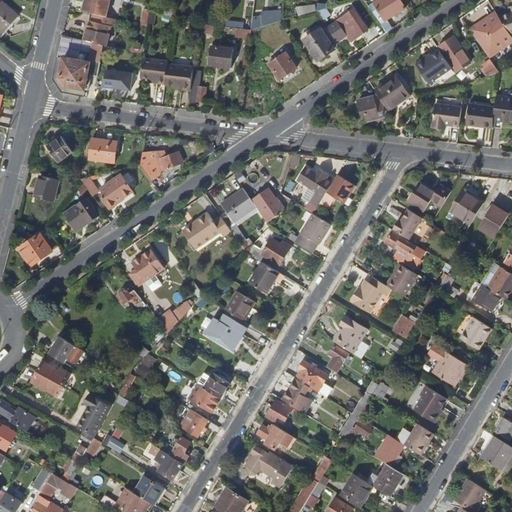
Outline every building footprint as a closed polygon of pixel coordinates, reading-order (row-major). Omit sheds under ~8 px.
[(8,5),(2,0),(0,2),(0,28),(5,32),(19,16),(7,7),(8,5)] [(89,0),(86,12),(95,14),(107,17),(110,0),(89,0)] [(379,9),(374,12),(381,24),(407,8),(402,0),(389,0),(390,2),(382,7),(380,4),(377,6),(379,9)] [(330,17),(325,9),(318,11),(324,20),(330,17)] [(276,19),(275,24),(279,23),(282,22),(283,12),(270,10),(270,15),(266,14),(265,18),(276,19)] [(355,10),(339,22),(353,42),(369,30),(355,10)] [(123,21),(107,17),(95,14),(93,22),(90,21),(85,41),(105,45),(113,47),(115,48),(120,28),(121,29),(123,21)] [(483,26),(474,32),(490,56),(511,41),(511,32),(503,19),(499,14),(482,25),(483,26)] [(511,15),(503,19),(511,32),(511,15)] [(216,34),(216,26),(200,24),(200,30),(199,32),(216,34)] [(234,37),(251,39),(251,37),(252,31),(235,28),(234,37)] [(333,47),(339,43),(328,28),(322,32),(321,30),(305,41),(319,60),(334,49),(333,47)] [(455,36),(441,46),(459,71),(473,62),(455,36)] [(98,76),(105,45),(85,41),(71,37),(69,46),(60,45),(58,55),(54,71),(62,73),(61,78),(63,82),(66,86),(85,91),(86,89),(89,89),(91,81),(88,80),(89,75),(98,76)] [(113,47),(105,45),(98,76),(107,79),(109,71),(113,47)] [(236,48),(213,45),(211,65),(234,68),(236,48)] [(418,63),(431,83),(441,76),(443,79),(445,81),(458,72),(443,51),(435,57),(428,62),(425,58),(418,63)] [(287,52),(270,64),(282,81),(299,69),(287,52)] [(432,53),(425,58),(428,62),(435,57),(432,53)] [(170,61),(145,59),(142,77),(156,79),(156,80),(167,82),(170,64),(170,61)] [(487,67),(493,75),(501,72),(492,59),(485,64),(487,67)] [(195,67),(170,64),(167,82),(167,83),(182,84),(182,89),(193,90),(195,67)] [(484,69),(489,77),(493,75),(487,67),(484,69)] [(84,97),(85,91),(66,86),(63,82),(61,78),(62,73),(54,71),(52,78),(65,95),(84,97)] [(134,74),(109,71),(107,79),(103,87),(132,90),(134,74)] [(397,75),(377,90),(388,107),(400,99),(402,101),(411,95),(397,75)] [(433,86),(443,79),(441,76),(431,83),(433,86)] [(200,87),(198,102),(206,103),(208,88),(200,87)] [(511,97),(499,96),(497,107),(495,120),(511,122),(511,97)] [(372,97),(359,100),(361,108),(365,107),(368,120),(384,116),(385,105),(381,99),(376,102),(372,97)] [(448,124),(461,126),(464,106),(438,103),(435,128),(447,129),(448,124)] [(485,126),(495,127),(495,120),(497,107),(471,103),(468,128),(484,130),(485,126)] [(503,125),(511,125),(511,122),(495,120),(495,127),(503,128),(503,125)] [(72,152),(65,143),(61,137),(46,148),(58,164),(72,152)] [(70,138),(65,143),(72,152),(78,148),(70,138)] [(90,160),(115,163),(117,142),(93,139),(90,160)] [(165,150),(144,148),(142,164),(143,165),(153,181),(161,176),(159,172),(185,163),(181,151),(167,156),(165,150)] [(330,175),(320,168),(318,173),(307,166),(299,180),(311,188),(317,191),(310,202),(311,202),(318,207),(321,203),(336,178),(330,175)] [(357,185),(339,174),(336,178),(321,203),(328,207),(330,206),(336,197),(343,202),(348,192),(351,194),(357,185)] [(102,190),(105,194),(103,196),(111,208),(125,198),(125,197),(134,191),(123,175),(102,190)] [(100,194),(89,177),(81,179),(82,180),(95,197),(100,194)] [(231,181),(239,192),(245,188),(237,177),(231,181)] [(35,200),(54,204),(59,182),(40,178),(35,200)] [(423,181),(422,184),(435,192),(436,189),(423,181)] [(435,192),(422,184),(419,182),(408,201),(424,211),(431,199),(442,206),(451,191),(439,184),(436,189),(435,192)] [(235,222),(237,224),(238,225),(260,210),(245,188),(239,192),(222,204),(228,213),(235,222)] [(254,199),(270,220),(285,209),(283,207),(285,205),(278,195),(276,197),(270,188),(254,199)] [(317,191),(311,188),(304,198),(310,202),(317,191)] [(485,202),(470,193),(462,189),(450,210),(471,224),(485,202)] [(346,203),(351,194),(348,192),(343,202),(346,203)] [(78,231),(100,215),(88,198),(66,213),(78,231)] [(318,207),(311,202),(307,208),(313,212),(315,213),(318,207)] [(495,238),(509,216),(493,206),(479,229),(495,238)] [(399,220),(394,230),(401,234),(411,240),(424,218),(410,209),(402,222),(399,220)] [(319,243),(331,223),(315,213),(313,212),(296,241),(312,251),(318,242),(319,243)] [(226,236),(233,231),(231,229),(223,216),(222,216),(215,221),(210,213),(196,223),(197,224),(193,227),(192,225),(184,231),(198,249),(222,232),(226,236)] [(228,213),(223,216),(231,229),(237,224),(235,222),(228,213)] [(269,223),(253,240),(255,242),(271,225),(269,223)] [(249,241),(238,225),(237,224),(231,229),(233,231),(247,250),(253,243),(255,242),(253,240),(251,238),(249,241)] [(398,247),(400,243),(402,244),(411,250),(409,254),(408,256),(417,262),(425,248),(411,240),(401,234),(400,234),(391,228),(384,239),(394,245),(398,247)] [(43,235),(22,249),(32,265),(33,266),(54,252),(43,235)] [(261,248),(253,243),(247,250),(262,260),(264,255),(280,265),(290,249),(282,244),(273,238),(270,242),(267,240),(261,248)] [(284,239),(282,244),(290,249),(292,245),(284,239)] [(402,244),(400,249),(409,254),(411,250),(402,244)] [(164,268),(152,250),(147,253),(145,250),(140,253),(142,257),(133,263),(137,268),(146,281),(152,291),(161,285),(154,275),(164,268)] [(397,261),(390,274),(393,276),(401,263),(397,261)] [(266,292),(280,272),(264,262),(251,282),(266,292)] [(390,274),(384,283),(392,288),(406,296),(419,275),(401,263),(393,276),(390,274)] [(511,290),(511,272),(502,266),(489,288),(502,295),(507,299),(511,290)] [(137,268),(131,272),(139,285),(146,281),(137,268)] [(388,295),(392,288),(384,283),(374,277),(370,283),(368,282),(363,290),(361,288),(353,300),(372,312),(384,292),(388,295)] [(445,282),(441,288),(462,301),(465,295),(445,282)] [(492,311),(502,295),(489,288),(483,284),(474,299),(492,311)] [(119,296),(124,304),(131,300),(137,309),(145,304),(139,295),(137,296),(131,288),(119,296)] [(237,289),(225,308),(228,310),(241,317),(248,305),(252,307),(256,300),(237,289)] [(169,334),(180,321),(172,309),(158,319),(169,334)] [(228,310),(226,313),(246,326),(248,322),(241,317),(228,310)] [(395,328),(409,337),(419,321),(405,312),(395,328)] [(246,326),(226,313),(222,320),(216,317),(207,332),(233,349),(240,339),(241,340),(249,328),(246,326)] [(462,338),(480,349),(493,327),(474,316),(462,338)] [(342,334),(339,332),(333,341),(353,353),(368,330),(348,317),(343,326),(346,328),(344,330),(342,334)] [(62,336),(52,353),(66,362),(69,358),(78,362),(85,350),(77,345),(77,344),(62,336)] [(391,345),(401,351),(404,345),(395,339),(391,345)] [(433,372),(456,386),(469,364),(446,350),(435,344),(429,354),(440,360),(433,372)] [(340,362),(345,365),(340,373),(349,379),(360,361),(346,352),(340,362)] [(317,367),(312,364),(305,360),(300,368),(301,370),(297,377),(311,386),(316,389),(321,381),(324,383),(329,375),(317,367)] [(33,380),(58,394),(69,375),(44,361),(33,380)] [(133,384),(139,375),(133,371),(128,380),(133,384)] [(205,388),(222,398),(231,383),(214,373),(205,388)] [(311,386),(297,377),(283,399),(306,413),(314,400),(305,395),(311,386)] [(130,389),(133,384),(128,380),(125,385),(130,389)] [(374,381),(368,391),(374,395),(380,384),(374,381)] [(395,389),(382,382),(380,384),(374,395),(386,403),(395,389)] [(214,414),(223,399),(222,398),(205,388),(199,384),(190,399),(214,414)] [(126,396),(130,389),(125,385),(121,392),(121,393),(123,394),(126,396)] [(435,423),(440,416),(438,414),(442,408),(448,399),(427,385),(421,395),(424,397),(415,410),(435,423)] [(368,391),(354,413),(356,414),(360,416),(374,395),(368,391)] [(85,427),(82,433),(93,439),(95,436),(97,434),(96,433),(112,403),(91,392),(87,400),(91,402),(79,424),(85,427)] [(279,416),(287,421),(292,412),(296,415),(298,411),(278,399),(268,416),(276,421),(279,416)] [(31,424),(34,418),(36,416),(20,406),(16,412),(14,410),(15,408),(4,401),(0,406),(0,410),(12,418),(11,420),(27,430),(31,424)] [(199,436),(209,420),(193,409),(182,426),(199,436)] [(356,414),(347,429),(351,432),(360,416),(356,414)] [(511,437),(511,421),(506,418),(499,430),(511,438),(511,437)] [(105,433),(101,440),(108,445),(121,423),(116,419),(107,434),(105,433)] [(369,436),(374,429),(360,421),(355,428),(369,436)] [(0,443),(8,449),(17,434),(0,422),(0,443)] [(288,448),(295,437),(278,426),(276,428),(274,427),(273,428),(266,424),(261,432),(271,439),(268,444),(277,449),(281,443),(288,448)] [(412,435),(406,445),(422,455),(435,434),(419,424),(412,435)] [(405,430),(399,440),(406,445),(412,435),(405,430)] [(178,434),(167,452),(170,454),(181,461),(185,453),(181,451),(188,440),(178,434)] [(334,445),(340,449),(347,438),(341,434),(334,445)] [(503,469),(511,454),(511,444),(496,435),(483,456),(503,469)] [(390,436),(377,456),(393,465),(396,461),(400,463),(404,456),(401,454),(406,446),(390,436)] [(88,452),(96,457),(103,446),(95,441),(88,452)] [(73,455),(71,457),(80,462),(82,459),(89,447),(82,444),(75,456),(73,455)] [(70,445),(65,453),(71,457),(73,455),(76,449),(70,445)] [(272,452),(270,454),(258,445),(252,453),(256,455),(250,464),(247,468),(248,470),(249,472),(250,473),(252,474),(254,474),(256,474),(257,474),(259,471),(261,467),(276,477),(273,481),(281,487),(296,466),(272,452)] [(330,452),(327,457),(333,461),(336,456),(330,452)] [(179,471),(184,463),(181,461),(170,454),(160,470),(174,479),(179,471)] [(509,473),(511,467),(511,454),(503,469),(509,473)] [(327,457),(314,478),(320,482),(333,461),(327,457)] [(390,495),(404,474),(388,464),(375,486),(376,487),(390,495)] [(37,472),(46,478),(50,471),(41,466),(37,472)] [(69,470),(64,478),(70,481),(74,473),(69,470)] [(182,473),(179,471),(174,479),(177,481),(182,473)] [(354,473),(341,495),(344,497),(363,508),(376,487),(375,486),(354,473)] [(144,475),(134,491),(156,504),(156,505),(166,488),(144,475)] [(312,477),(289,511),(301,511),(307,503),(320,482),(314,478),(312,477)] [(488,490),(469,478),(456,500),(475,511),(476,509),(486,492),(488,490)] [(313,506),(326,485),(320,482),(307,503),(313,506)] [(42,496),(50,501),(58,489),(50,484),(42,496)] [(132,511),(145,511),(148,509),(151,511),(156,504),(134,491),(130,488),(121,503),(128,508),(127,509),(132,511)] [(229,488),(217,507),(225,511),(242,511),(250,501),(229,488)] [(8,493),(0,504),(0,511),(18,511),(24,503),(8,493)] [(351,511),(354,509),(337,498),(328,511),(351,511)] [(34,511),(52,511),(54,510),(41,502),(34,511)]
